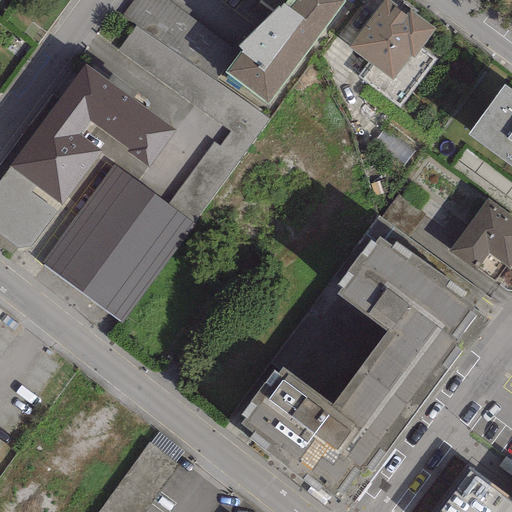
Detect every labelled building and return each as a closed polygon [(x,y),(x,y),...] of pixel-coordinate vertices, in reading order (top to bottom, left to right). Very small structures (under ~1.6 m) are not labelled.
[(166,0),(132,0),(121,15),(135,25),(214,82),(223,72),(238,54),(166,0)] [(238,54),(223,72),(267,105),(344,2),(341,0),(285,0),(273,12),(237,45),(241,49),(238,54)] [(257,0),(273,12),(285,0),(257,0)] [(406,13),(388,0),(382,0),(347,48),(393,81),(410,57),(413,59),(435,29),(409,10),(406,13)] [(135,25),(117,51),(229,131),(219,146),(213,141),(167,204),(193,223),(268,120),(214,82),(135,25)] [(59,98),(89,120),(128,149),(126,151),(147,167),(175,130),(84,64),(59,98)] [(511,91),(503,85),(467,134),(511,167),(511,91)] [(77,135),(89,120),(59,98),(8,167),(61,206),(101,152),(77,135)] [(167,204),(112,164),(40,263),(121,322),(193,223),(167,204)] [(61,206),(8,167),(0,177),(0,235),(17,248),(31,247),(61,206)] [(425,216),(397,194),(379,217),(408,238),(425,216)] [(511,263),(511,217),(486,198),(447,250),(475,271),(487,255),(507,269),(511,263)] [(335,295),(385,332),(358,369),(415,410),(459,351),(452,346),(474,316),(469,312),(471,309),(442,288),(448,279),(396,241),(391,247),(379,237),(374,244),(369,240),(336,284),(341,288),(335,295)] [(372,473),(415,410),(358,369),(332,404),(282,368),(278,374),(273,371),(240,415),(244,418),(240,424),(251,433),(247,438),(317,493),(321,488),(333,498),(337,491),(341,495),(363,468),(372,473)] [(144,511),(178,465),(147,443),(97,511),(144,511)] [(511,511),(511,499),(469,467),(434,511),(511,511)] [(0,511),(23,511),(0,500),(0,511)]
